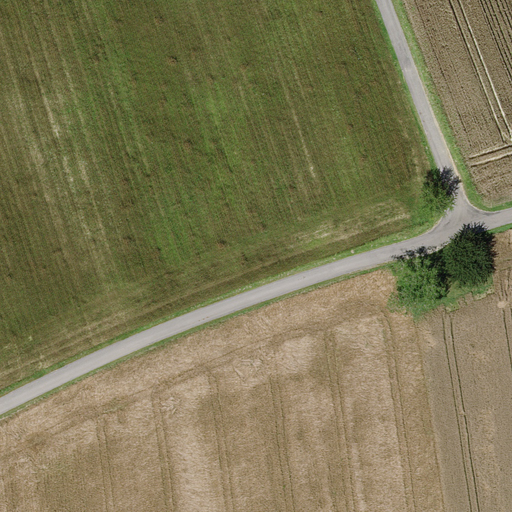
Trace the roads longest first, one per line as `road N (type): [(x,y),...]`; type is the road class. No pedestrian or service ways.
road 1 (unclassified): [(0,403),(234,300),(511,212)]
road 2 (track): [(466,225),(387,0)]
